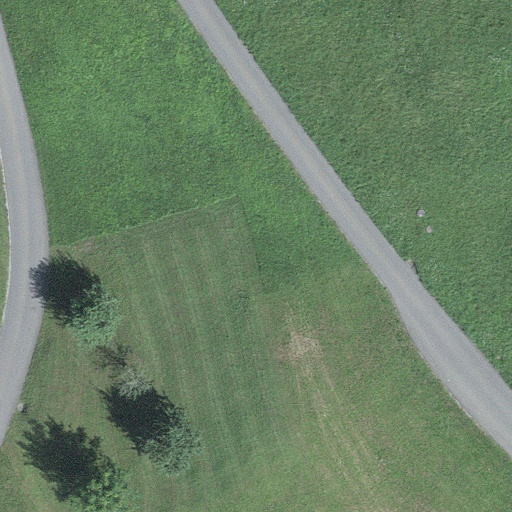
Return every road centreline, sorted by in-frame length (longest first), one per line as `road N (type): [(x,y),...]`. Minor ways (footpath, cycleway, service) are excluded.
road 1 (unclassified): [(511,422),(196,0)]
road 2 (unclassified): [(0,74),(28,224),(28,284),(0,382)]
